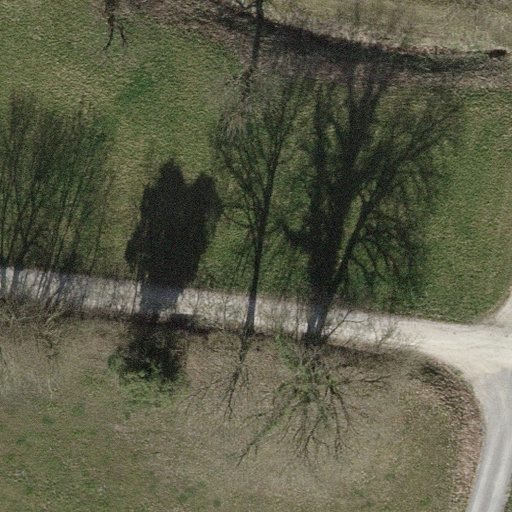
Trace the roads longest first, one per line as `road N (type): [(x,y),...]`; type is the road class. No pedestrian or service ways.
road 1 (track): [(511,357),(0,281)]
road 2 (track): [(511,14),(357,0)]
